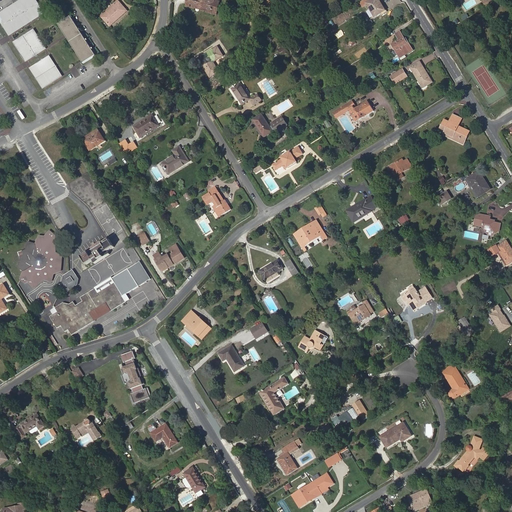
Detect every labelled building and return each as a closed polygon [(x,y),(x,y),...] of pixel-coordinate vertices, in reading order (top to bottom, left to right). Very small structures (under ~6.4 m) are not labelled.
[(24,0),(0,15),(0,16),(10,33),(42,12),(33,0),(24,0)] [(103,17),(110,25),(127,11),(118,0),(115,3),(117,5),(103,17)] [(201,10),(212,12),(214,0),(188,0),(187,6),(195,8),(195,6),(201,7),(201,10)] [(381,5),(382,4),(378,0),(372,0),(367,4),(375,17),(385,11),(381,5)] [(101,15),(103,17),(117,5),(115,3),(101,15)] [(83,63),(96,56),(71,17),(59,24),(83,63)] [(27,59),(43,48),(33,32),(17,43),(27,59)] [(400,58),(412,50),(405,39),(404,40),(400,32),(396,35),(400,41),(392,45),(400,58)] [(210,77),(219,72),(213,62),(223,56),(218,47),(199,59),(210,77)] [(44,85),(59,76),(49,59),(34,69),(44,85)] [(423,88),(432,82),(420,62),(410,68),(423,88)] [(395,84),(407,77),(403,70),(391,77),(395,84)] [(243,104),(251,99),(241,83),(232,89),(243,104)] [(255,105),(262,100),(258,94),(251,99),(255,105)] [(334,113),(337,118),(349,110),(356,121),(373,111),(368,102),(356,110),(354,107),(356,106),(352,101),(334,113)] [(265,137),(273,131),(262,114),(254,120),(265,137)] [(277,131),(290,125),(284,114),(272,121),(277,131)] [(134,126),(141,137),(159,126),(152,115),(134,126)] [(444,136),(464,145),(470,132),(459,126),(462,119),(454,115),(450,123),(445,120),(441,131),(445,133),(444,136)] [(84,141),(90,150),(105,141),(100,131),(84,141)] [(163,163),(169,174),(189,161),(180,146),(173,151),(176,155),(163,163)] [(283,166),(285,169),(297,162),(295,159),(303,154),(299,147),(282,158),(283,159),(274,165),(277,170),(283,166)] [(404,177),(402,173),(412,167),(408,160),(404,162),(403,160),(391,168),(398,181),(404,177)] [(469,176),(467,177),(468,179),(469,180),(477,194),(487,189),(482,182),(485,180),(479,172),(471,177),(469,176)] [(487,189),(477,194),(469,180),(468,179),(467,181),(477,198),(491,190),(485,180),(482,182),(487,189)] [(226,200),(225,201),(216,187),(209,191),(210,193),(203,197),(208,205),(214,201),(216,205),(222,215),(231,209),(226,200)] [(438,199),(442,205),(451,199),(447,193),(438,199)] [(373,210),(378,207),(372,197),(366,201),(366,200),(348,211),(355,223),(373,211),(373,210)] [(213,207),(219,217),(222,215),(216,205),(213,207)] [(409,215),(400,218),(401,223),(410,221),(409,215)] [(499,232),(501,224),(495,223),(490,222),(491,220),(491,218),(480,215),(477,217),(475,225),(483,227),(485,230),(491,231),(490,236),(492,236),(499,232)] [(325,240),(328,238),(318,221),(297,233),(297,234),(305,246),(322,236),(325,240)] [(144,233),(138,237),(144,245),(149,241),(144,233)] [(305,246),(297,234),(294,235),(305,252),(308,250),(305,246)] [(53,274),(60,271),(62,257),(54,253),(46,250),(47,237),(40,236),(35,244),(29,242),(27,250),(19,253),(22,260),(18,266),(24,270),(21,278),(26,282),(33,278),(38,284),(44,279),(51,281),(53,274)] [(54,253),(50,246),(47,237),(46,250),(54,253)] [(93,260),(95,263),(110,254),(108,251),(114,247),(110,239),(103,243),(88,252),(81,256),(86,264),(93,260)] [(101,241),(87,250),(88,252),(103,243),(101,241)] [(508,265),(511,262),(511,249),(507,242),(498,247),(497,246),(489,251),(493,256),(500,252),(508,265)] [(156,259),(164,271),(184,258),(176,244),(170,248),(174,253),(169,256),(168,255),(163,258),(162,256),(156,259)] [(260,272),(265,280),(284,269),(278,260),(260,272)] [(294,277),(300,273),(292,260),(286,263),(294,277)] [(147,281),(152,279),(145,267),(142,268),(139,262),(136,264),(147,281)] [(72,335),(96,321),(90,312),(106,303),(110,311),(126,302),(123,296),(127,294),(147,281),(136,264),(112,278),(114,282),(99,291),(97,288),(81,297),(83,301),(76,305),(74,302),(70,304),(63,303),(56,307),(58,311),(55,313),(50,316),(58,328),(62,326),(65,332),(69,329),(72,335)] [(78,280),(79,279),(73,271),(64,276),(66,279),(63,281),(69,290),(76,285),(75,283),(76,281),(78,280)] [(0,312),(7,309),(1,299),(9,294),(4,285),(0,287),(0,312)] [(427,303),(434,298),(427,287),(418,292),(414,286),(409,289),(410,290),(411,292),(403,297),(406,302),(408,301),(411,305),(412,305),(415,311),(428,304),(427,303)] [(372,316),(372,314),(375,312),(368,300),(364,303),(365,306),(361,308),(359,304),(355,307),(356,308),(348,313),(351,318),(354,316),(358,323),(359,324),(372,316)] [(90,312),(96,321),(101,317),(110,311),(106,303),(90,312)] [(492,315),(501,332),(511,326),(511,325),(500,304),(492,309),(494,314),(492,315)] [(387,308),(380,313),(383,317),(390,313),(387,308)] [(199,336),(209,326),(201,319),(199,320),(195,317),(197,315),(193,311),(183,321),(187,325),(188,324),(196,331),(195,332),(199,336)] [(467,316),(459,320),(466,332),(474,328),(467,316)] [(252,330),(254,334),(265,327),(263,323),(252,330)] [(187,325),(195,332),(196,331),(188,324),(187,325)] [(199,336),(203,339),(212,329),(209,326),(199,336)] [(254,334),(257,339),(268,332),(265,327),(254,334)] [(322,344),(327,336),(316,330),(313,336),(315,337),(313,340),(311,339),(306,336),(299,348),(308,353),(310,349),(311,350),(312,350),(313,350),(314,349),(315,349),(316,348),(322,351),(325,345),(322,344)] [(235,372),(245,366),(232,345),(219,353),(224,361),(228,359),(235,372)] [(440,356),(449,351),(445,345),(436,350),(440,356)] [(136,358),(133,351),(121,355),(124,363),(126,362),(127,366),(123,368),(124,369),(126,374),(124,374),(122,375),(126,384),(127,383),(129,389),(131,388),(133,393),(131,394),(134,403),(150,397),(149,395),(151,395),(148,388),(144,389),(143,385),(145,384),(139,369),(138,369),(135,363),(133,359),(136,358)] [(470,390),(455,365),(443,372),(454,390),(452,391),(451,392),(451,394),(451,396),(452,397),(453,398),(454,398),(455,398),(456,398),(470,390)] [(84,376),(79,368),(73,372),(78,380),(84,376)] [(276,392),(289,384),(285,378),(261,393),(275,415),(286,409),(276,392)] [(502,401),(508,397),(500,385),(494,389),(502,401)] [(245,395),(237,398),(239,403),(247,399),(245,395)] [(355,403),(362,420),(370,417),(363,400),(355,403)] [(331,420),(335,427),(341,422),(343,425),(352,419),(347,413),(339,418),(337,416),(331,420)] [(40,429),(45,425),(37,414),(20,424),(21,425),(16,428),(22,439),(27,436),(25,434),(38,426),(40,429)] [(100,433),(99,433),(96,427),(94,428),(92,425),(92,423),(92,422),(91,421),(90,420),(89,420),(88,420),(87,420),(86,421),(77,427),(76,426),(72,429),(78,439),(83,436),(82,434),(88,431),(95,440),(102,436),(100,433)] [(403,442),(412,436),(405,423),(381,437),(387,447),(401,439),(403,442)] [(170,448),(178,443),(166,424),(158,429),(155,425),(148,429),(156,441),(163,437),(170,448)] [(322,436),(331,431),(327,425),(319,430),(322,436)] [(481,457),(485,460),(491,451),(486,446),(483,450),(480,449),(484,439),(475,436),(471,446),(470,446),(468,447),(467,448),(467,449),(467,450),(467,451),(467,452),(459,462),(462,464),(459,468),(464,472),(465,470),(468,466),(475,458),(479,460),(481,457)] [(288,475),(298,469),(290,455),(299,449),(297,446),(301,443),(299,440),(295,442),(283,450),(285,453),(280,455),(282,457),(278,460),(288,475)] [(0,464),(8,460),(3,451),(0,452),(0,464)] [(331,458),(335,464),(342,460),(338,455),(331,458)] [(173,475),(182,470),(180,467),(171,471),(173,475)] [(197,492),(206,487),(194,468),(185,473),(188,478),(185,479),(184,482),(188,487),(190,488),(193,486),(197,492)] [(300,508),(314,499),(311,493),(318,488),(321,492),(334,484),(328,474),(293,495),(300,508)] [(314,499),(322,494),(321,492),(318,488),(311,493),(314,499)] [(105,500),(111,498),(108,489),(102,492),(105,500)] [(427,490),(424,491),(429,504),(433,502),(427,490)] [(415,510),(429,504),(424,491),(409,497),(415,510)] [(411,511),(415,510),(409,497),(405,499),(411,511)] [(24,511),(24,510),(27,510),(26,503),(19,504),(19,506),(4,509),(4,511),(24,511)]
